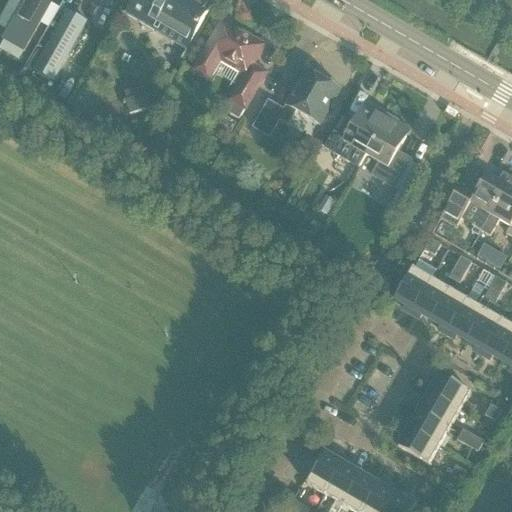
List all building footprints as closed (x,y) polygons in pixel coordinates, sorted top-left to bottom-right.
[(5,42),(0,50),(19,61),(24,53),(37,30),(51,5),(53,0),(14,0),(0,25),(0,29),(7,33),(3,41),(5,42)] [(136,0),(127,15),(188,50),(213,7),(201,0),(136,0)] [(67,13),(53,40),(39,67),(57,77),(87,24),(67,13)] [(223,23),(194,72),(209,81),(214,72),(221,60),(234,68),(241,72),(234,84),(239,88),(231,102),(232,102),(226,112),(240,120),(246,110),(267,74),(254,66),(265,47),(223,23)] [(318,124),(320,125),(340,91),(307,72),(284,111),(269,102),(254,128),(270,138),(280,121),(289,126),(310,139),(318,124)] [(133,115),(151,110),(147,96),(130,101),(133,115)] [(359,169),(366,156),(388,119),(366,106),(355,125),(343,119),(325,149),(359,169)] [(388,119),(366,156),(379,164),(372,176),(395,190),(399,192),(383,220),(393,226),(410,198),(425,171),(411,163),(412,161),(398,153),(410,132),(388,119)] [(481,232),(511,179),(511,178),(503,174),(498,182),(487,175),(475,197),(461,189),(457,196),(441,222),(457,231),(463,221),(481,232)] [(511,179),(481,232),(490,237),(500,222),(511,228),(507,234),(511,237),(511,179)] [(313,221),(307,232),(316,237),(322,226),(315,222),(313,221)] [(430,240),(424,251),(435,257),(441,246),(430,240)] [(497,252),(490,264),(501,271),(508,259),(497,252)] [(461,258),(455,269),(466,275),(472,264),(461,258)] [(455,269),(449,279),(460,285),(466,275),(455,269)] [(432,281),(414,270),(413,270),(396,301),(406,307),(403,311),(412,315),(432,281)] [(497,279),(491,289),(501,295),(507,285),(497,279)] [(432,322),(449,291),(432,281),(412,315),(420,320),(422,316),(432,322)] [(491,289),(485,300),(495,306),(501,295),(491,289)] [(447,336),(467,301),(449,291),(432,322),(441,327),(439,331),(447,336)] [(467,342),(485,311),(467,301),(447,336),(455,340),(457,337),(467,342)] [(483,356),(503,321),(485,311),(467,342),(477,348),(474,352),(483,356)] [(503,363),(511,346),(511,326),(503,321),(483,356),(491,361),(493,357),(503,363)] [(511,346),(503,363),(511,368),(510,372),(511,373),(511,346)] [(426,392),(461,412),(471,394),(440,376),(434,386),(430,384),(426,392)] [(450,430),(461,412),(426,392),(421,400),(425,402),(419,412),(450,430)] [(492,407),(486,417),(496,423),(502,413),(492,407)] [(440,448),(450,430),(419,412),(414,422),(410,419),(405,428),(440,448)] [(430,466),(440,448),(405,428),(401,436),(404,438),(399,448),(430,466)] [(464,431),(458,441),(468,447),(474,437),(464,431)] [(474,437),(468,447),(479,453),(485,443),(474,437)] [(326,497),(346,462),(338,457),(336,461),(325,455),(308,486),(326,497)] [(343,507),(361,476),(352,470),(354,467),(346,462),(326,497),(343,507)] [(461,484),(467,474),(456,467),(450,478),(461,484)] [(352,511),(364,511),(381,482),(373,478),(371,481),(361,476),(343,507),(352,511)] [(387,511),(397,496),(387,491),(389,487),(381,482),(364,511),(387,511)] [(113,511),(119,511),(125,502),(100,490),(94,503),(113,511)] [(412,511),(417,503),(408,498),(406,502),(397,496),(387,511),(412,511)]
